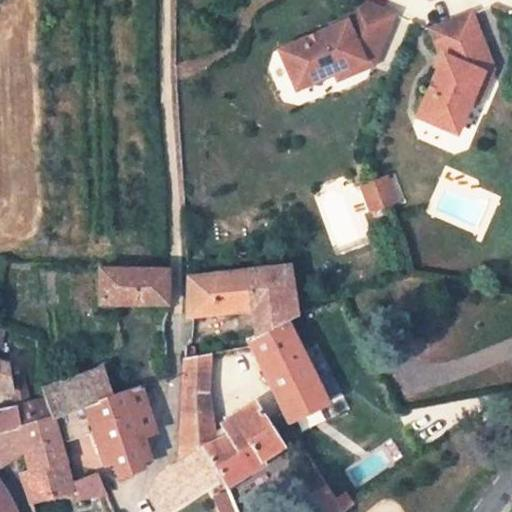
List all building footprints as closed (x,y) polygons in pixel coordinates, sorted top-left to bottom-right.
[(373,64),(393,14),(360,0),(353,0),(347,21),(349,27),(340,30),(339,25),(279,48),(295,87),(334,71),(363,60),(373,64)] [(493,68),(472,13),(433,28),(442,54),(449,56),(446,65),(441,64),(419,115),(460,131),(472,101),(483,73),(493,68)] [(363,60),(334,71),(337,79),(373,64),(363,60)] [(479,103),(493,68),(483,73),(472,101),(479,103)] [(385,175),(361,185),(371,209),(394,200),(385,175)] [(186,314),(253,309),(257,333),(286,321),(296,316),(289,266),(187,277),(186,314)] [(100,270),(100,304),(166,305),(166,270),(100,270)] [(247,342),(286,422),(305,414),(327,404),(286,321),(257,333),(245,338),(247,342)] [(202,445),(216,440),(208,394),(210,353),(210,352),(185,356),(183,408),(181,459),(202,445)] [(0,390),(9,391),(6,364),(0,361),(0,390)] [(108,397),(101,368),(63,382),(72,409),(85,405),(108,397)] [(72,409),(63,382),(41,389),(44,398),(51,416),(57,414),(72,409)] [(113,462),(114,463),(118,477),(137,472),(139,470),(140,468),(138,462),(148,457),(142,437),(152,430),(139,390),(108,397),(85,405),(93,429),(100,448),(105,446),(108,460),(108,461),(112,461),(113,462)] [(84,511),(73,481),(51,416),(44,398),(0,407),(0,464),(1,467),(25,453),(30,470),(20,472),(32,511),(84,511)] [(280,445),(254,404),(219,426),(226,437),(216,440),(202,445),(181,459),(157,477),(148,494),(157,511),(156,511),(162,511),(166,510),(224,472),(230,482),(253,468),(247,458),(259,449),(264,456),(280,445)] [(327,404),(305,414),(310,424),(333,413),(331,410),(330,410),(327,404)] [(66,437),(93,429),(85,405),(72,409),(57,414),(66,437)] [(105,446),(100,448),(104,461),(108,460),(105,446)] [(247,458),(253,468),(266,460),(264,456),(259,449),(247,458)] [(84,511),(113,511),(99,484),(96,474),(73,481),(84,511)] [(0,511),(13,511),(9,503),(3,491),(0,492),(0,511)]
